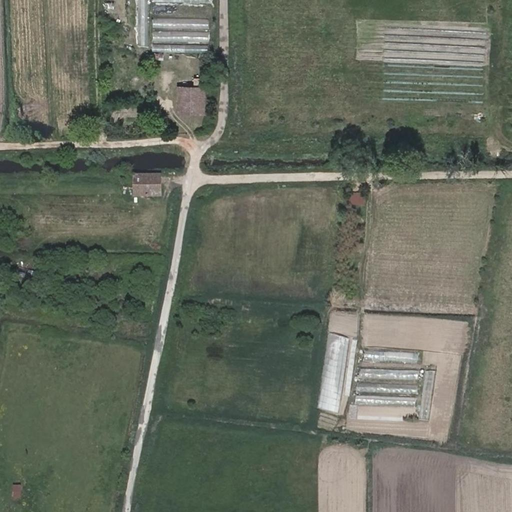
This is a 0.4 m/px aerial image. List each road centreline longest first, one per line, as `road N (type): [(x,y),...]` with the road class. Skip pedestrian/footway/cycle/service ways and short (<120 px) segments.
road 1 (track): [(126,511),(196,180),(511,177)]
road 2 (track): [(196,180),(195,144),(0,145)]
road 3 (track): [(195,144),(211,142),(223,121),(223,0)]
